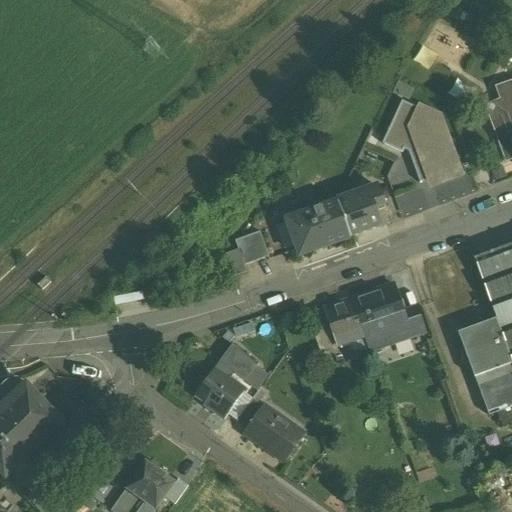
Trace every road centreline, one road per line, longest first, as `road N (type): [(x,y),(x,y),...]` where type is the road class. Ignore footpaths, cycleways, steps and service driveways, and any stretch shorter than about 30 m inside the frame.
road 1 (residential): [(84,339),(247,301),(511,207)]
road 2 (track): [(116,0),(214,54),(0,258)]
road 3 (residential): [(84,339),(168,415),(304,511)]
road 4 (track): [(168,415),(58,511)]
